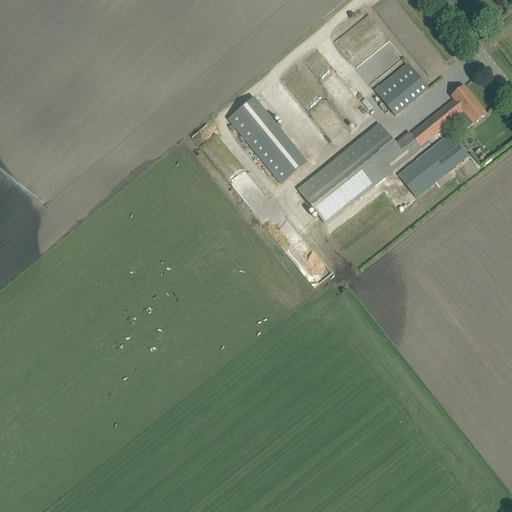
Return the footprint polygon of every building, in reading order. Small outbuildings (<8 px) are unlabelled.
[(429,90),(408,64),(381,86),(378,84),(372,89),(395,117),(429,90)] [(448,105),(432,118),(412,135),(421,148),(442,130),(464,112),(474,125),(487,115),(464,87),(452,97),(454,100),(448,105)] [(301,103),(318,124),(333,111),(316,91),(301,103)] [(357,123),(374,110),(365,98),(359,102),(352,93),(341,102),(357,123)] [(228,120),(281,186),(308,164),(254,98),(228,120)] [(379,124),(298,191),(326,226),(422,149),(421,148),(412,135),(409,132),(395,144),(379,124)] [(365,203),(382,226),(468,157),(451,135),(365,203)] [(205,164),(221,164),(220,138),(205,138),(205,164)] [(330,275),(290,221),(281,228),(290,240),(287,242),(290,247),(284,251),(312,288),(330,275)]
